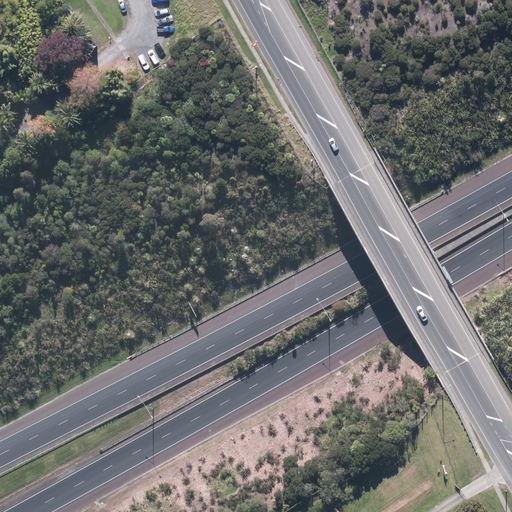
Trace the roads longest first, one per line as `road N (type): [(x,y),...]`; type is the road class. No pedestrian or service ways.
road 1 (motorway): [(0,449),(511,176)]
road 2 (motorway): [(511,237),(23,511)]
road 3 (secondary): [(504,434),(258,0)]
